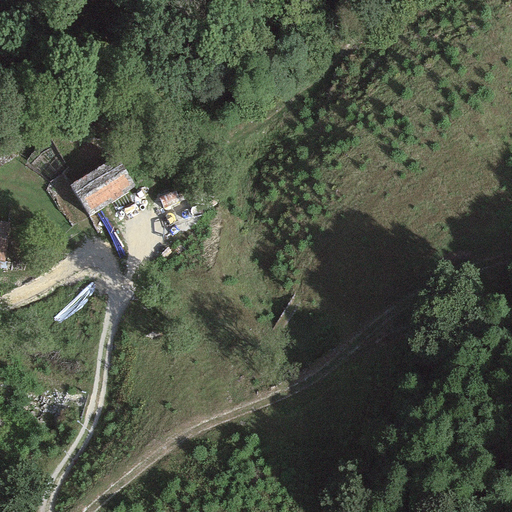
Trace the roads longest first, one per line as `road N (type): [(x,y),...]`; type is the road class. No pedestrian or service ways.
road 1 (track): [(91,511),(181,439),(292,390),(326,370),(388,311),(454,271),(511,251)]
road 2 (track): [(43,511),(90,424),(106,330),(147,236),(146,195)]
road 3 (track): [(128,286),(95,262),(61,268),(0,306)]
